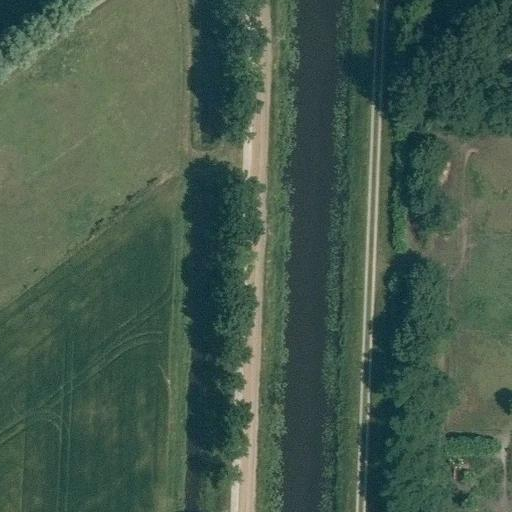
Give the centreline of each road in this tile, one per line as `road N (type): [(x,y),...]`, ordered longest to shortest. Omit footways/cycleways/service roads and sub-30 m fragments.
road 1 (track): [(240,511),(259,42),(254,0)]
road 2 (unclassified): [(359,511),(381,0)]
